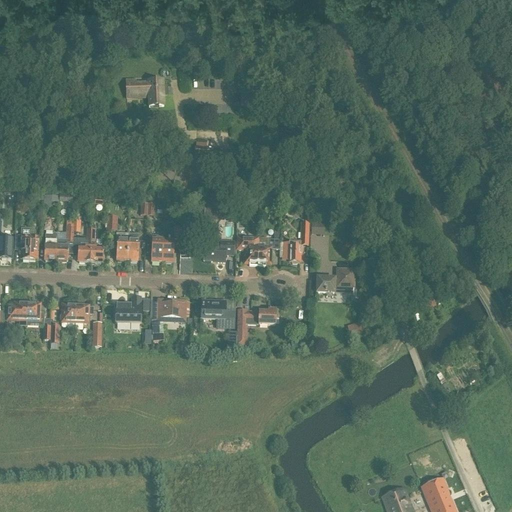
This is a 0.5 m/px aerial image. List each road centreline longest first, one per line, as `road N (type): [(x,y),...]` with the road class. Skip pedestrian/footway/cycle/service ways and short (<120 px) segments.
road 1 (track): [(362,0),(511,248)]
road 2 (residential): [(282,287),(0,275)]
